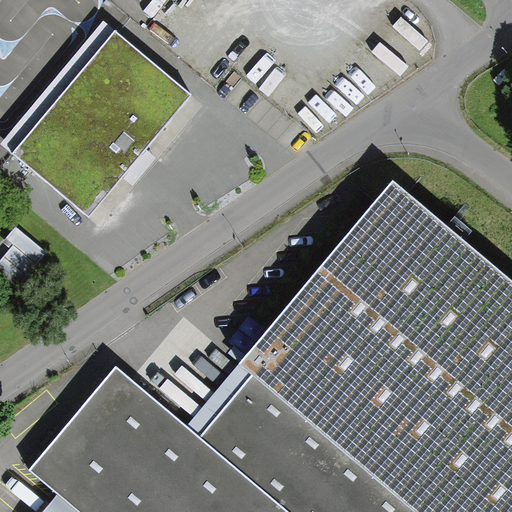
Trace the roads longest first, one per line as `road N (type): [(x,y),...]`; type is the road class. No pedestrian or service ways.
road 1 (residential): [(0,382),(409,104),(511,182)]
road 2 (track): [(409,104),(497,31),(501,0)]
